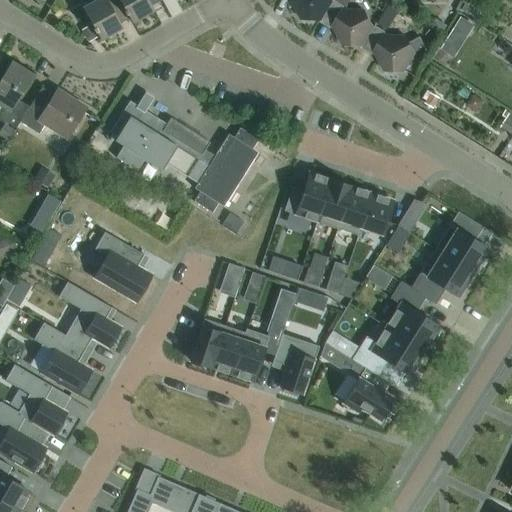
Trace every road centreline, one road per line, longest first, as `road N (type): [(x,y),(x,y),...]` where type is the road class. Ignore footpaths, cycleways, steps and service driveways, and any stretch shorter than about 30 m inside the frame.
road 1 (unclassified): [(511,196),(281,53),(229,0)]
road 2 (residential): [(0,8),(100,63),(226,0)]
road 3 (residential): [(138,361),(268,403),(244,481)]
road 4 (tertiary): [(396,511),(511,328)]
road 5 (residential): [(244,481),(121,427)]
road 6 (residential): [(138,361),(198,251)]
